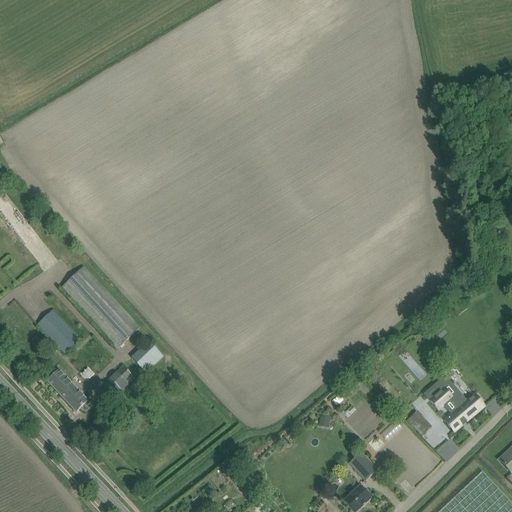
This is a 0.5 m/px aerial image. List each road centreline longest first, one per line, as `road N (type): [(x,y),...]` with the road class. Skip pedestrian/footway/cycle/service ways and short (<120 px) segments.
road 1 (secondary): [(120,511),(0,383)]
road 2 (unclassified): [(399,511),(511,404)]
